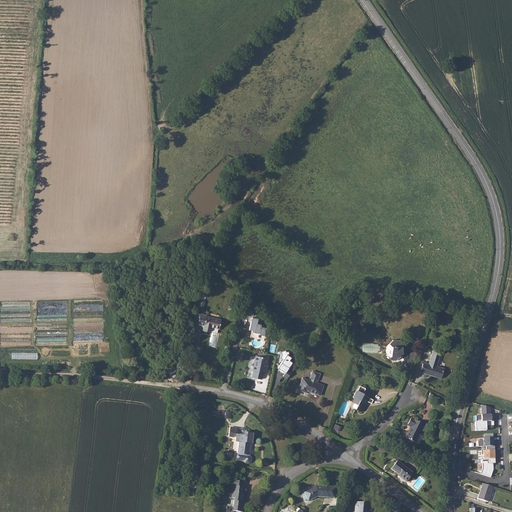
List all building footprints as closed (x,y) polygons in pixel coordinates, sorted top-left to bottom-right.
[(206,315),(200,314),(198,324),(204,325),(203,330),(209,332),(210,327),(218,329),(221,320),(206,316),(206,315)] [(252,316),(249,330),(264,334),(266,326),(257,323),(259,318),(252,316)] [(392,340),(388,344),(391,346),(390,356),(399,357),(400,353),(401,353),(402,344),(398,340),(392,340)] [(440,352),(433,350),(428,364),(423,362),(420,372),(440,378),(443,369),(435,366),(440,352)] [(277,368),(285,373),(284,376),(288,378),(292,371),(288,369),(293,360),(286,355),(277,368)] [(265,358),(257,356),(255,356),(252,371),(253,371),(252,378),(261,379),(262,373),(263,373),(266,358),(265,358)] [(302,378),(297,390),(306,393),(307,389),(309,390),(308,392),(319,396),(323,385),(314,382),(315,380),(317,381),(319,374),(311,371),(309,378),(311,379),(310,381),(302,378)] [(355,399),(353,403),(356,405),(354,409),(361,412),(366,401),(371,403),(372,400),(364,396),(365,395),(362,393),(365,388),(359,386),(355,394),(354,393),(352,397),(353,398),(355,399)] [(489,408),(484,407),(484,422),(493,422),(492,415),(489,415),(489,412),(489,408)] [(410,419),(406,426),(410,427),(405,438),(414,443),(421,430),(423,425),(413,420),(413,421),(410,419)] [(478,431),(486,431),(485,426),(493,426),(493,422),(484,422),(478,422),(478,431)] [(230,427),(228,437),(232,438),(233,434),(236,435),(236,434),(237,428),(230,427)] [(236,434),(236,435),(235,442),(239,443),(237,454),(248,456),(250,444),(251,444),(252,439),(253,434),(248,433),(248,432),(244,431),(243,435),(243,436),(241,436),(241,435),(236,434)] [(492,438),(492,434),(484,434),(484,438),(482,438),(483,447),(486,447),(493,447),(493,442),(493,438),(492,438)] [(493,447),(486,447),(486,451),(480,451),(481,455),(483,455),(484,459),(494,459),(493,452),(494,452),(494,447),(493,447)] [(494,459),(478,460),(478,464),(481,464),(482,469),(480,474),(490,477),(492,470),(492,464),(495,464),(494,459)] [(390,469),(394,472),(395,471),(401,475),(399,477),(406,482),(412,473),(396,461),(390,469)] [(492,487),(482,484),(476,499),(487,502),(492,487)] [(242,487),(233,486),(229,511),(238,511),(241,511),(243,503),(241,502),(240,502),(240,500),(242,500),(243,493),(242,493),(243,487),(242,487)] [(303,492),(304,492),(307,500),(317,496),(328,497),(329,487),(315,486),(303,492)] [(368,511),(369,504),(357,502),(355,511),(368,511)]
